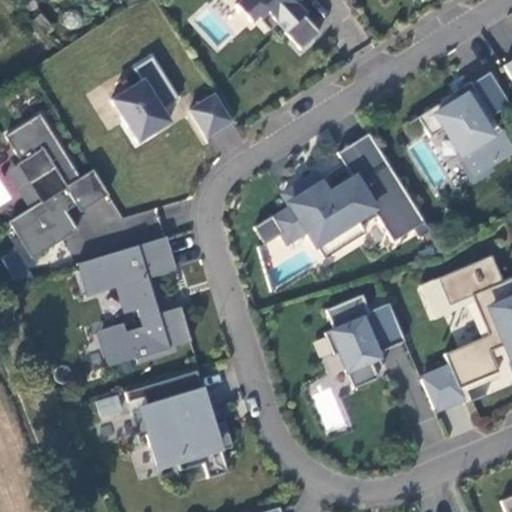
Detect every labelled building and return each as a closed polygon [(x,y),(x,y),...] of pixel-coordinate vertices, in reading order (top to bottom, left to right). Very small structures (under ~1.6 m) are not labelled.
[(298,0),(240,0),(234,6),(250,23),(256,18),(269,31),(278,22),(286,31),(283,33),(300,51),(319,33),(303,16),(304,14),(301,17),(293,9),(296,6),(294,4),(298,0)] [(304,14),(296,6),(293,9),(301,17),(304,14)] [(276,24),(283,33),(286,31),(278,22),(276,24)] [(177,101),(151,58),(133,69),(141,82),(110,101),(136,143),(168,124),(160,111),(177,101)] [(511,60),(502,67),(511,82),(511,60)] [(458,154),(473,177),(511,152),(511,150),(491,117),(509,106),(488,73),(469,85),(473,91),(457,101),(453,95),(416,118),(429,138),(452,123),(468,149),(458,154)] [(231,122),(214,95),(188,111),(205,138),(231,122)] [(79,213),(107,196),(91,170),(78,179),(38,116),(4,137),(20,162),(16,165),(40,203),(8,223),(31,259),(75,231),(60,207),(71,200),(79,213)] [(417,237),(427,231),(367,135),(338,153),(354,175),(328,191),(314,170),(278,195),(287,207),(254,228),(265,244),(278,236),(286,246),(304,233),(314,250),(318,248),(324,258),(364,233),(358,223),(377,210),(393,239),(412,228),(417,237)] [(164,238),(83,262),(91,291),(116,283),(125,314),(137,310),(142,328),(125,333),(123,325),(100,332),(111,367),(135,359),(137,364),(176,352),(174,347),(190,343),(179,308),(153,316),(150,306),(154,305),(147,279),(175,271),(164,238)] [(13,250),(1,257),(14,280),(26,273),(13,250)] [(490,256),(436,279),(448,307),(470,297),(487,336),(443,355),(448,368),(420,380),(432,410),(462,398),(459,389),(498,373),(489,352),(502,346),(511,368),(511,283),(510,279),(501,283),(490,256)] [(436,279),(418,287),(430,314),(448,307),(436,279)] [(403,342),(387,304),(368,312),(361,295),(325,311),(333,330),(323,334),(333,356),(337,354),(352,389),(377,379),(368,360),(377,356),(376,354),(403,342)] [(130,413),(137,438),(145,435),(154,466),(175,460),(179,472),(202,464),(206,479),(226,473),(219,451),(231,448),(223,421),(204,427),(199,414),(207,411),(195,372),(140,389),(146,408),(130,413)] [(124,393),(130,413),(146,408),(140,389),(124,393)] [(99,420),(123,414),(117,394),(94,400),(99,420)] [(175,460),(154,466),(158,478),(179,472),(175,460)] [(511,511),(511,496),(499,502),(503,511),(511,511)]
